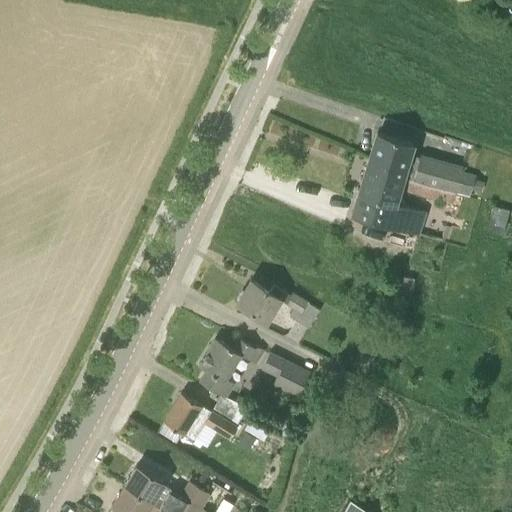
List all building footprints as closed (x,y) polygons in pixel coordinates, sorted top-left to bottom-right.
[(419,155),(410,153),(414,142),(376,131),(368,158),(390,163),(388,171),(471,194),(473,184),(475,175),(472,168),(420,152),(419,155)] [(471,194),(388,171),(390,163),(368,158),(351,213),(407,231),(414,206),(396,202),(400,189),(452,203),(455,192),(470,196),(471,194)] [(503,231),(511,205),(499,201),(491,228),(503,231)] [(410,294),(414,277),(400,275),(396,292),(410,294)] [(269,290),(251,279),(244,290),(242,288),(237,297),(239,299),(237,302),(268,321),(281,299),(286,301),(285,303),(294,308),(290,315),(308,326),(319,308),(307,301),(308,300),(292,290),(290,294),(274,283),(269,290)] [(233,347),(216,336),(200,364),(225,379),(240,353),(257,363),(264,349),(257,345),(255,347),(239,338),(233,347)] [(311,370),(270,347),(262,364),(276,371),(271,382),(296,394),(311,370)] [(211,409),(182,392),(165,420),(194,438),(205,421),(229,436),(236,425),(243,414),(235,409),(239,402),(232,399),(228,405),(218,398),(211,409)] [(189,485),(183,492),(165,482),(137,464),(124,485),(168,511),(195,511),(205,495),(189,485)] [(168,511),(124,485),(112,505),(123,511),(168,511)] [(371,511),(350,500),(343,511),(371,511)]
